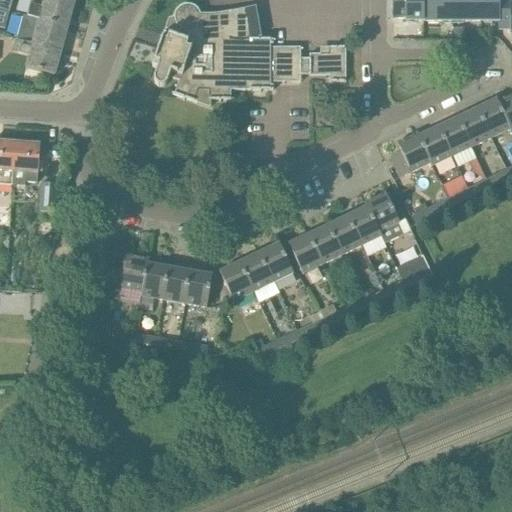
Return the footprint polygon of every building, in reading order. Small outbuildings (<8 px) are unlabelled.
[(0,0),(0,10),(9,13),(12,0),(0,0)] [(23,17),(67,29),(74,5),(54,0),(32,0),(28,17),(23,16),(23,17)] [(405,0),(406,2),(394,2),(394,20),(406,20),(406,22),(498,22),(498,30),(510,30),(510,36),(511,36),(511,3),(511,0),(405,0)] [(255,12),(254,8),(232,12),(232,11),(220,14),(210,15),(197,15),(195,12),(193,11),(191,9),(189,9),(186,9),(184,9),(183,10),(181,11),(180,13),(179,14),(178,16),(178,18),(178,20),(179,23),(180,25),(182,26),(180,34),(165,29),(152,68),(157,69),(154,79),(154,80),(154,83),(155,84),(155,85),(157,87),(159,88),(161,88),(162,88),(164,87),(165,86),(166,85),(167,84),(169,78),(179,82),(175,94),(172,94),(172,95),(197,104),(210,108),(210,101),(233,101),(233,100),(231,100),(231,91),(273,91),(273,89),(271,89),(271,83),(301,83),(301,71),(309,71),(309,76),(329,76),(329,83),(346,83),(346,48),(329,48),(329,55),(309,55),(309,59),(301,59),(301,48),(270,48),(270,42),(273,42),(273,40),(260,40),(260,38),(259,38),(256,23),(258,23),(257,12),(255,12)] [(0,10),(0,28),(4,29),(9,13),(0,10)] [(27,18),(23,34),(19,33),(17,40),(61,52),(67,29),(27,18)] [(61,52),(17,40),(13,53),(29,57),(26,69),(54,76),(61,52)] [(511,96),(505,100),(503,97),(496,101),(510,130),(511,133),(511,132),(511,96)] [(476,110),(490,139),(510,130),(496,101),(476,110)] [(456,119),(471,148),(490,139),(476,110),(456,119)] [(445,125),(437,129),(451,158),(453,157),(459,168),(469,163),(477,159),(471,148),(456,119),(445,125)] [(416,135),(429,164),(431,167),(451,158),(437,129),(425,134),(424,131),(416,135)] [(429,164),(416,135),(397,144),(401,153),(390,158),(400,178),(429,164)] [(0,185),(12,186),(15,144),(0,142),(0,185)] [(15,144),(12,186),(25,187),(26,183),(37,184),(40,146),(15,144)] [(477,159),(469,163),(474,172),(482,169),(477,159)] [(492,188),(510,179),(506,170),(487,180),(492,188)] [(467,190),(471,198),(492,188),(487,180),(467,190)] [(57,185),(41,184),(39,212),(55,213),(57,185)] [(451,209),(471,198),(467,190),(447,200),(451,209)] [(385,194),(364,204),(366,208),(381,236),(386,245),(411,232),(406,220),(405,220),(399,223),(394,212),(385,194)] [(451,209),(447,200),(411,218),(415,226),(451,209)] [(381,236),(366,208),(347,218),(360,246),(381,236)] [(360,246),(347,218),(327,227),(341,255),(360,246)] [(341,255),(327,227),(308,236),(322,264),(341,255)] [(322,264),(308,236),(288,245),(302,274),(322,264)] [(279,245),(259,254),(273,284),(293,274),(279,245)] [(239,264),(253,293),(273,284),(259,254),(239,264)] [(142,293),(147,260),(126,257),(121,289),(142,293)] [(403,281),(401,282),(405,291),(433,278),(433,277),(431,274),(423,257),(408,264),(414,276),(403,281)] [(156,262),(147,260),(142,293),(141,297),(150,298),(163,301),(169,269),(155,266),(156,262)] [(233,302),(253,293),(239,264),(219,273),(233,302)] [(184,304),(190,273),(169,269),(163,301),(184,304)] [(212,276),(190,273),(184,304),(207,308),(212,276)] [(382,291),(386,300),(405,291),(401,282),(382,291)] [(363,300),(362,300),(367,309),(386,300),(382,291),(363,300)] [(343,309),(343,310),(347,318),(367,309),(362,300),(343,309)] [(328,328),(347,318),(343,310),(336,313),(333,305),(320,311),(328,328)] [(320,320),(296,332),(300,341),(328,328),(320,311),(319,312),(322,319),(320,320)] [(117,341),(120,341),(133,344),(134,335),(118,332),(117,341)] [(296,332),(276,341),(281,350),(300,341),(296,332)] [(148,346),(150,338),(134,335),(133,344),(148,346)] [(178,342),(162,340),(161,348),(176,351),(178,342)] [(261,359),(281,350),(276,341),(257,351),(261,359)] [(192,354),(193,345),(178,342),(176,351),(192,354)]
